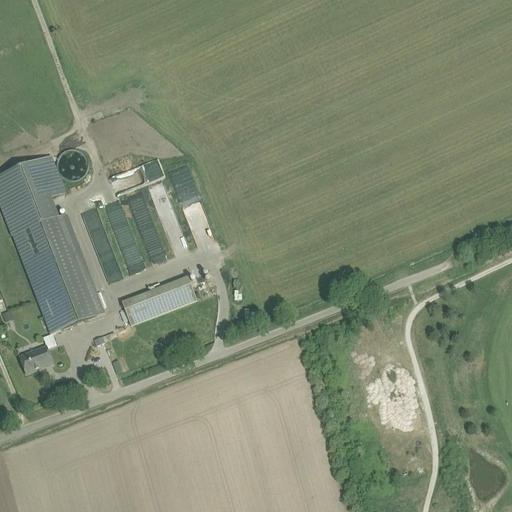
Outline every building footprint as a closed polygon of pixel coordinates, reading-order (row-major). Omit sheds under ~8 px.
[(105,315),(67,216),(57,220),(50,201),(65,196),(50,158),(0,177),(0,202),(14,237),(15,237),(53,336),(105,315)] [(161,161),(108,178),(114,196),(167,179),(161,161)] [(121,206),(115,206),(116,212),(112,212),(114,228),(124,226),(121,206)] [(88,218),(106,281),(120,277),(102,214),(88,218)] [(131,327),(197,302),(188,279),(122,305),(131,327)] [(10,312),(0,317),(3,323),(13,319),(10,312)] [(26,376),(53,366),(48,351),(39,354),(38,352),(20,359),(26,376)]
